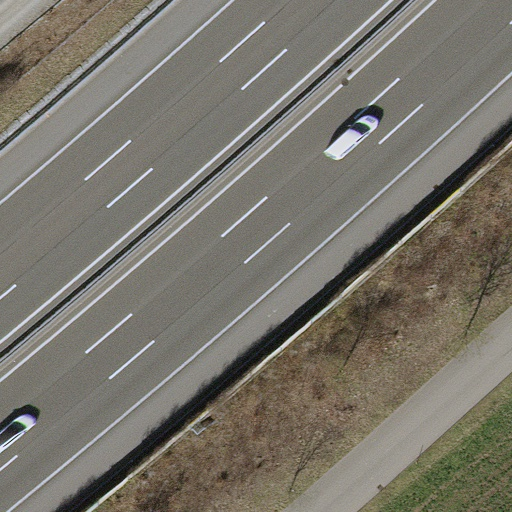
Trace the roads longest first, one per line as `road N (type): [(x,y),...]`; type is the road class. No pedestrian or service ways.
road 1 (motorway): [(0,451),(511,2)]
road 2 (motorway): [(314,0),(0,274)]
road 3 (residential): [(319,511),(511,341)]
